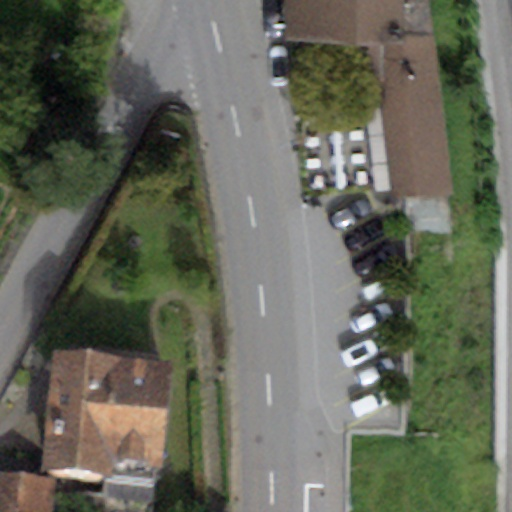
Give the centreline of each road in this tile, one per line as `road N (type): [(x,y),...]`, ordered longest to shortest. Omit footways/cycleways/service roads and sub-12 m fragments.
road 1 (primary): [(216,39),(250,215),(275,511)]
road 2 (residential): [(216,39),(179,48),(144,71),(0,334)]
